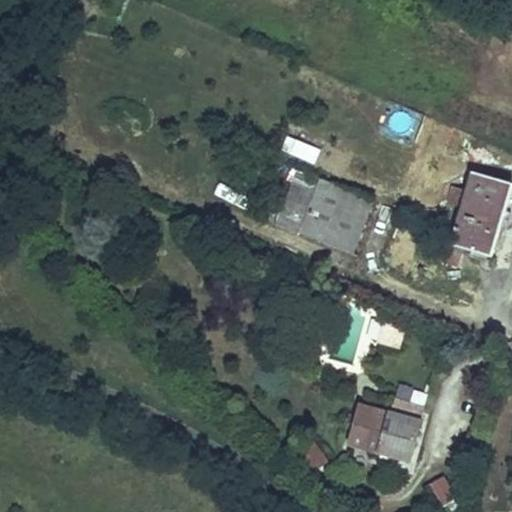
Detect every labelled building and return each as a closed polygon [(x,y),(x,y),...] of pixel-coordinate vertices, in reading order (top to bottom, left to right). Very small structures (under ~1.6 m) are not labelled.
[(267,152),(244,207),(257,213),(280,158),(267,152)] [(376,198),(280,158),(257,213),(333,245),(350,206),(372,215),(379,199),(376,198)] [(511,184),(474,173),(469,189),(464,206),(453,243),(450,251),(462,255),(489,263),(511,184)] [(454,186),(450,203),(464,206),(469,189),(454,186)] [(372,215),(350,206),(333,245),(356,254),(372,215)] [(462,255),(450,251),(453,243),(447,241),(441,261),(459,266),(462,255)] [(400,354),(407,331),(388,325),(381,348),(400,354)] [(407,466),(419,428),(422,418),(419,412),(398,406),(393,409),(390,419),(358,409),(346,447),(407,466)] [(328,463),(307,436),(295,445),(316,473),(328,463)]
